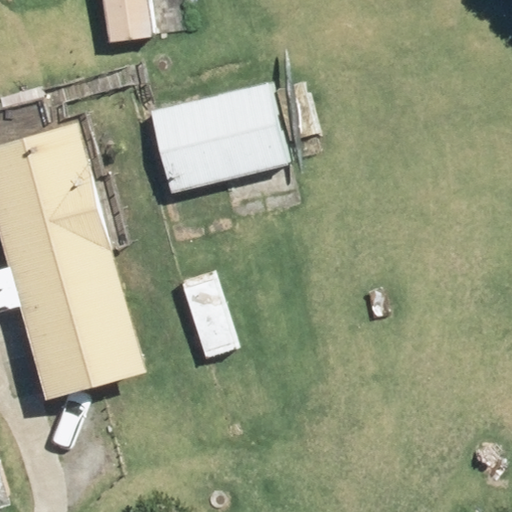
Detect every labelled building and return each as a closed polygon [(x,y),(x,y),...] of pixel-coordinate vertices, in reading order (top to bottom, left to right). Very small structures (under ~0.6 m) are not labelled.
[(158,40),(153,0),(106,0),(112,45),(158,40)] [(295,167),(275,85),(154,114),(174,196),(295,167)] [(153,375),(82,126),(0,149),(0,221),(14,270),(0,273),(0,307),(3,317),(24,311),(51,404),(153,375)] [(219,274),(182,284),(204,365),(241,356),(219,274)] [(0,457),(0,511),(15,507),(0,457)]
